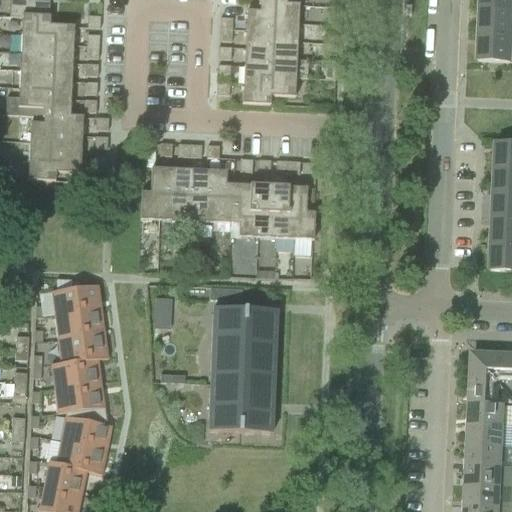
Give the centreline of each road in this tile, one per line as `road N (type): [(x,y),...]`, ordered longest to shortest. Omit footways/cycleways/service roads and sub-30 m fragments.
road 1 (residential): [(436,311),(450,0)]
road 2 (residential): [(197,124),(200,14),(136,12),(133,122)]
road 3 (tertiary): [(358,511),(369,310)]
road 4 (unclassified): [(432,511),(436,311)]
road 5 (tertiary): [(369,310),(375,129)]
road 6 (residential): [(375,129),(197,124)]
road 7 (tertiary): [(375,129),(383,0)]
